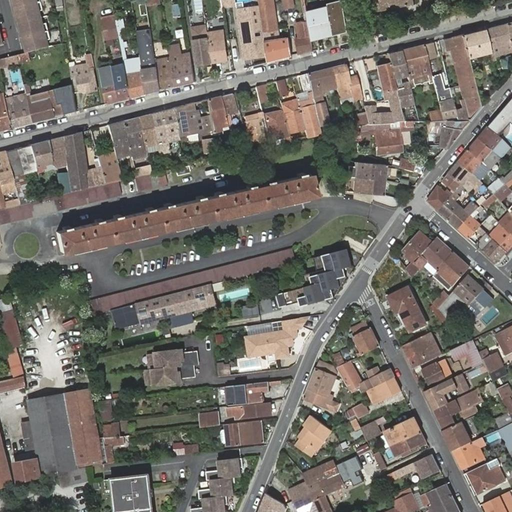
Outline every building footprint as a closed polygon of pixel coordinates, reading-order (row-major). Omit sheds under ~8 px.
[(29,53),(49,48),(47,41),(50,40),(46,24),(43,25),(39,11),(43,10),(40,0),(13,0),(27,53),(29,53)] [(258,0),(260,7),(263,32),(277,30),(272,0),(258,0)] [(328,0),(327,0),(307,5),(312,36),(313,42),(335,37),(330,5),(328,0)] [(374,0),(377,13),(416,5),(414,0),(374,0)] [(345,3),(344,1),(330,5),(335,37),(349,33),(349,30),(345,3)] [(353,2),(345,3),(349,30),(357,29),(353,2)] [(263,32),(260,7),(235,10),(242,61),(266,58),(263,32)] [(117,18),(104,20),(106,27),(118,25),(117,18)] [(485,29),(484,29),(489,51),(490,53),(495,52),(493,47),(510,43),(505,24),(485,29)] [(118,25),(106,27),(108,40),(115,39),(121,38),(118,25)] [(207,26),(193,28),(199,65),(213,63),(208,32),(207,26)] [(148,94),(162,91),(156,60),(150,29),(136,32),(142,62),(144,71),(148,94)] [(208,32),(213,63),(230,60),(227,41),(225,29),(208,32)] [(484,29),(463,35),(468,57),(489,51),(484,29)] [(266,43),(269,64),(293,57),(291,40),(279,41),(277,30),(263,32),(266,43)] [(463,35),(444,39),(447,50),(449,49),(455,48),(464,84),(475,81),(473,74),(468,57),(463,35)] [(304,38),(306,54),(314,52),(313,42),(312,36),(304,38)] [(296,40),(299,56),(306,54),(304,38),(296,40)] [(433,42),(424,45),(428,59),(436,57),(433,42)] [(495,52),(490,53),(491,59),(511,54),(511,51),(510,43),(493,47),(495,52)] [(172,57),(177,87),(196,83),(193,61),(183,63),(182,56),(181,44),(170,46),(172,57)] [(402,50),(411,85),(433,79),(432,76),(428,59),(424,45),(402,50)] [(455,48),(449,49),(458,85),(460,85),(464,84),(455,48)] [(390,61),(399,95),(402,107),(416,103),(411,85),(402,50),(388,54),(390,61)] [(0,69),(32,62),(29,53),(27,53),(0,59),(0,69)] [(93,55),(88,56),(89,63),(71,67),(74,85),(75,93),(88,90),(89,93),(98,91),(95,69),(96,69),(93,55)] [(183,63),(193,61),(192,55),(182,56),(183,63)] [(156,60),(162,91),(177,87),(172,57),(156,60)] [(379,64),(386,90),(382,90),(384,98),(387,98),(399,95),(390,61),(379,64)] [(130,64),(131,73),(144,71),(142,62),(130,64)] [(386,90),(379,64),(376,65),(382,90),(386,90)] [(336,88),(338,98),(361,93),(356,75),(346,78),(343,65),(332,68),(336,88)] [(101,72),(108,105),(132,99),(128,74),(126,66),(101,72)] [(336,88),(332,68),(307,74),(311,88),(312,91),(315,106),(324,104),(321,91),(336,88)] [(22,82),(21,69),(11,71),(12,83),(22,82)] [(128,74),(132,99),(148,94),(144,71),(131,73),(128,74)] [(307,74),(300,76),(303,90),(311,88),(307,74)] [(432,76),(433,79),(440,110),(442,117),(453,115),(456,115),(455,110),(450,88),(445,89),(441,74),(432,76)] [(284,80),(277,82),(281,97),(288,95),(284,80)] [(455,110),(456,115),(457,120),(469,121),(481,106),(475,83),(475,81),(464,84),(467,98),(464,99),(460,100),(462,108),(455,110)] [(7,84),(2,85),(5,94),(6,100),(11,99),(7,84)] [(74,85),(55,91),(59,106),(65,104),(68,115),(77,112),(75,93),(74,85)] [(257,87),(260,104),(268,102),(266,92),(269,91),(267,85),(257,87)] [(28,98),(34,124),(68,115),(65,104),(59,106),(55,91),(28,98)] [(304,129),(307,139),(311,138),(308,127),(318,125),(313,106),(315,106),(312,91),(307,92),(310,100),(298,103),(304,129)] [(220,97),(225,116),(238,112),(233,93),(220,97)] [(361,93),(338,98),(340,105),(362,99),(361,93)] [(2,102),(0,102),(0,132),(13,129),(6,100),(5,94),(0,95),(2,102)] [(28,98),(27,95),(11,99),(6,100),(13,129),(34,124),(28,98)] [(368,124),(369,124),(399,122),(399,120),(406,120),(402,107),(399,95),(387,98),(390,112),(375,113),(373,106),(364,107),(365,112),(368,124)] [(222,126),(228,125),(225,116),(220,97),(208,100),(211,117),(213,131),(214,134),(214,136),(224,134),(222,126)] [(284,114),(288,133),(304,129),(298,103),(296,97),(281,102),(282,106),(284,114)] [(511,97),(493,118),(501,131),(505,128),(509,134),(511,132),(511,97)] [(194,104),(174,108),(179,137),(198,133),(205,132),(203,118),(200,119),(199,111),(195,111),(194,104)] [(313,106),(318,125),(318,127),(329,124),(324,104),(315,106),(313,106)] [(158,151),(159,154),(170,152),(168,142),(179,140),(179,137),(174,108),(151,114),(158,151)] [(430,110),(431,119),(442,118),(442,117),(440,110),(430,110)] [(368,124),(365,112),(353,114),(356,127),(368,124)] [(252,143),(269,139),(264,118),(263,113),(259,114),(260,119),(247,122),(252,143)] [(145,149),(146,154),(158,151),(151,114),(139,117),(145,149)] [(245,117),(247,122),(260,119),(259,114),(245,117)] [(269,139),(271,147),(291,142),(288,133),(284,114),(264,118),(269,139)] [(123,121),(130,153),(145,149),(139,117),(123,121)] [(211,117),(203,118),(205,132),(213,131),(211,117)] [(399,122),(369,124),(360,127),(361,134),(375,134),(376,155),(403,152),(400,131),(413,130),(412,120),(406,120),(399,120),(399,122)] [(115,153),(116,157),(130,153),(123,121),(108,125),(115,153)] [(443,130),(439,148),(450,148),(461,131),(469,121),(447,122),(429,121),(428,128),(443,130)] [(491,128),(480,141),(501,160),(509,152),(501,145),(504,141),(491,128)] [(100,130),(92,133),(95,147),(104,145),(100,130)] [(69,191),(85,187),(81,160),(79,152),(83,151),(80,132),(63,137),(69,191)] [(205,149),(216,148),(214,136),(214,134),(203,135),(205,149)] [(69,191),(63,137),(48,141),(52,161),(57,188),(58,194),(69,191)] [(35,166),(52,161),(48,141),(30,145),(35,166)] [(480,141),(470,152),(491,171),(501,160),(480,141)] [(6,151),(19,203),(30,201),(23,174),(36,171),(35,166),(30,145),(6,151)] [(19,203),(6,151),(0,152),(0,157),(1,161),(0,165),(0,189),(4,207),(19,203)] [(470,152),(460,163),(477,179),(481,182),(491,171),(470,152)] [(98,158),(99,162),(116,157),(115,153),(98,158)] [(100,168),(104,182),(117,179),(121,178),(116,157),(99,162),(100,168)] [(81,160),(85,187),(104,182),(100,168),(88,171),(85,159),(81,160)] [(400,168),(415,172),(417,163),(402,159),(400,168)] [(355,161),(354,176),(385,179),(387,165),(355,161)] [(191,163),(177,166),(179,173),(192,171),(191,163)] [(460,163),(450,175),(462,187),(463,187),(472,178),(475,181),(477,179),(460,163)] [(163,169),(134,175),(137,191),(166,185),(163,169)] [(507,186),(511,182),(511,171),(502,182),(507,186)] [(61,251),(314,195),(314,193),(309,173),(303,175),(302,172),(296,173),(297,176),(272,182),(271,179),(265,181),(265,184),(253,187),(252,183),(246,185),(247,188),(222,193),(221,190),(214,192),(215,195),(203,198),(203,195),(196,196),(197,199),(171,205),(171,202),(164,204),(165,206),(152,209),(152,206),(146,208),(146,210),(121,216),(121,213),(114,215),(115,218),(101,221),(101,218),(95,219),(96,222),(70,228),(69,225),(63,227),(64,229),(56,231),(61,251)] [(445,180),(457,192),(462,187),(450,175),(445,180)] [(354,176),(353,191),(383,194),(385,179),(354,176)] [(104,182),(85,187),(69,191),(58,194),(43,198),(30,201),(19,203),(4,207),(0,208),(0,223),(121,194),(117,179),(104,182)] [(494,196),(507,186),(502,182),(499,179),(488,189),(490,190),(494,196)] [(494,196),(497,199),(510,190),(507,186),(494,196)] [(428,202),(439,212),(453,197),(451,195),(449,197),(439,187),(428,202)] [(43,198),(58,194),(57,188),(41,192),(43,198)] [(494,196),(490,190),(477,203),(480,206),(483,204),(494,196)] [(510,190),(497,199),(498,200),(500,202),(511,193),(511,192),(510,190)] [(494,196),(483,204),(486,210),(498,200),(497,199),(494,196)] [(453,197),(439,212),(449,221),(461,208),(453,200),(455,198),(453,197)] [(461,208),(449,221),(459,230),(473,215),(479,207),(473,202),(464,211),(461,208)] [(511,213),(510,212),(499,223),(503,226),(504,225),(506,227),(511,220),(511,213)] [(473,215),(459,230),(469,239),(480,227),(482,226),(473,218),(474,216),(473,215)] [(504,225),(503,226),(511,235),(511,220),(506,227),(504,225)] [(511,246),(511,235),(503,226),(500,229),(502,231),(494,240),(507,252),(511,246)] [(497,227),(489,235),(494,240),(502,231),(500,229),(497,227)] [(412,262),(406,269),(412,277),(420,268),(415,263),(432,244),(421,233),(404,251),(408,255),(407,257),(412,262)] [(478,247),(481,250),(483,248),(485,250),(494,240),(489,235),(478,247)] [(437,238),(432,244),(415,263),(420,268),(421,269),(424,266),(428,262),(438,271),(454,253),(437,238)] [(483,248),(481,250),(496,264),(507,252),(494,240),(485,250),(483,248)] [(212,284),(296,262),(293,248),(88,301),(89,316),(112,310),(212,284)] [(352,265),(348,248),(322,255),(327,271),(310,276),(312,284),(317,301),(334,297),(333,293),(337,292),(336,287),(340,286),(338,278),(346,276),(344,267),(352,265)] [(438,271),(434,275),(437,278),(442,273),(453,284),(469,267),(454,253),(438,271)] [(322,255),(314,257),(317,268),(303,272),(305,277),(310,276),(327,271),(322,255)] [(428,262),(424,266),(433,276),(434,275),(438,271),(428,262)] [(434,275),(433,276),(448,290),(453,284),(442,273),(437,278),(434,275)] [(468,274),(453,290),(457,295),(458,294),(465,300),(461,304),(466,309),(484,289),(468,274)] [(212,284),(112,310),(117,329),(216,303),(212,284)] [(299,301),(300,306),(317,301),(312,284),(307,285),(296,288),(299,301)] [(296,288),(276,294),(279,306),(299,301),(296,288)] [(399,305),(411,329),(425,323),(409,290),(391,298),(395,307),(399,305)] [(448,295),(437,308),(441,313),(446,307),(454,299),(457,295),(453,290),(448,295)] [(443,291),(432,302),(434,305),(437,308),(448,295),(443,291)] [(457,295),(454,299),(461,304),(465,300),(458,294),(457,295)] [(18,389),(26,387),(25,376),(15,340),(20,339),(9,297),(0,299),(0,324),(11,365),(15,378),(18,389)] [(437,308),(434,305),(431,308),(444,323),(447,320),(441,313),(437,308)] [(302,320),(303,328),(313,318),(302,320)] [(302,320),(286,323),(287,332),(248,338),(251,358),(276,353),(277,359),(290,357),(289,347),(295,346),(294,338),(299,338),(298,328),(303,328),(302,320)] [(354,336),(371,328),(367,320),(350,329),(354,336)] [(276,324),(277,334),(287,332),(286,322),(276,324)] [(161,336),(170,334),(168,325),(159,326),(161,336)] [(511,327),(501,333),(496,335),(505,354),(511,352),(511,351),(511,327)] [(363,355),(380,347),(371,328),(354,336),(363,355)] [(402,345),(414,369),(442,355),(431,332),(402,345)] [(470,353),(476,366),(485,362),(481,353),(480,351),(474,339),(465,343),(470,353)] [(465,343),(451,350),(456,360),(470,353),(465,343)] [(159,368),(154,369),(156,385),(183,381),(182,374),(197,372),(195,364),(200,363),(199,355),(185,357),(184,350),(157,353),(159,368)] [(485,362),(490,372),(504,366),(498,353),(490,357),(486,350),(481,353),(485,362)] [(333,357),(338,367),(345,364),(340,353),(333,357)] [(422,369),(430,385),(446,378),(453,374),(446,358),(438,362),(422,369)] [(316,368),(336,376),(337,373),(334,366),(319,361),(318,364),(316,368)] [(354,388),(362,384),(365,391),(368,390),(378,385),(395,378),(391,370),(381,374),(371,379),(362,383),(351,361),(345,364),(338,367),(337,368),(342,377),(347,386),(347,385),(352,383),(354,388)] [(217,374),(230,375),(230,363),(217,363),(217,374)] [(0,367),(0,381),(15,378),(11,365),(0,367)] [(504,366),(490,372),(495,382),(509,375),(505,366),(504,366)] [(378,367),(368,372),(371,379),(381,374),(378,367)] [(329,407),(334,395),(330,393),(336,376),(316,368),(305,397),(329,407)] [(460,393),(470,388),(463,373),(424,391),(434,410),(453,400),(449,392),(457,388),(460,393)] [(0,393),(18,389),(15,378),(0,381),(0,393)] [(395,378),(378,385),(368,390),(375,404),(402,391),(395,378)] [(263,392),(270,391),(269,380),(227,385),(229,406),(264,401),(263,392)] [(511,391),(509,384),(498,389),(503,399),(511,396),(511,395),(511,391)] [(88,465),(107,461),(104,439),(103,437),(98,438),(90,389),(29,398),(32,421),(36,449),(37,456),(14,460),(18,483),(57,473),(88,465)] [(455,400),(433,410),(444,431),(457,424),(453,415),(460,411),(463,416),(475,411),(472,405),(481,401),(476,392),(456,401),(455,400)] [(504,401),(507,408),(510,414),(511,413),(511,398),(511,396),(503,399),(504,401)] [(111,401),(98,402),(101,422),(113,420),(111,401)] [(240,417),(272,412),(271,403),(229,408),(230,413),(230,417),(240,417)] [(357,418),(357,419),(368,413),(363,403),(354,407),(354,408),(358,414),(355,416),(357,418)] [(358,414),(354,408),(349,411),(352,417),(355,416),(358,414)] [(201,427),(219,425),(218,411),(200,413),(201,427)] [(330,428),(312,415),(304,426),(305,427),(299,437),(300,439),(296,446),(312,456),(316,451),(317,452),(333,430),(330,428)] [(357,418),(351,421),(356,430),(361,428),(361,427),(357,419),(357,418)] [(422,431),(415,418),(393,429),(385,433),(390,442),(392,446),(422,431)] [(262,419),(228,423),(226,424),(228,445),(240,444),(264,441),(262,419)] [(36,449),(32,421),(21,422),(26,451),(36,449)] [(381,433),(375,421),(361,427),(361,428),(367,441),(381,433)] [(444,431),(450,445),(468,436),(462,422),(457,424),(444,431)] [(511,423),(500,429),(511,452),(511,450),(511,423)] [(104,439),(121,437),(119,424),(102,426),(103,437),(104,439)] [(0,487),(14,483),(0,429),(0,487)] [(422,431),(392,446),(394,450),(399,448),(404,457),(419,450),(418,447),(427,442),(422,431)] [(489,443),(501,438),(498,431),(486,436),(489,443)] [(104,439),(107,461),(113,460),(111,446),(125,444),(124,436),(121,437),(104,439)] [(453,451),(462,469),(481,460),(476,448),(483,445),(479,439),(453,451)] [(174,445),(177,454),(184,452),(182,443),(174,445)] [(185,446),(185,453),(200,451),(199,444),(185,446)] [(367,444),(356,450),(360,456),(370,450),(367,444)] [(399,448),(394,450),(399,459),(404,457),(399,448)] [(380,451),(374,454),(382,470),(387,468),(380,451)] [(440,469),(433,455),(416,462),(419,469),(422,478),(440,469)] [(237,475),(246,474),(244,456),(225,459),(226,467),(212,469),(213,478),(218,477),(237,475)] [(320,483),(326,495),(345,487),(333,460),(317,467),(320,483)] [(493,460),(468,472),(479,493),(506,480),(500,466),(491,470),(490,467),(495,464),(493,460)] [(419,469),(416,462),(409,465),(412,472),(419,469)] [(92,482),(88,465),(57,473),(60,486),(64,488),(92,482)] [(412,472),(409,465),(393,473),(396,479),(412,472)] [(320,483),(317,467),(304,473),(308,482),(309,487),(320,483)] [(150,472),(113,475),(114,490),(116,509),(154,505),(150,472)] [(396,479),(393,473),(386,476),(389,482),(396,479)] [(105,476),(107,491),(114,490),(113,475),(105,476)] [(231,494),(239,493),(237,475),(218,477),(219,486),(205,488),(206,497),(211,496),(231,494)] [(328,501),(326,495),(320,483),(309,487),(308,482),(289,489),(297,508),(314,503),(318,511),(323,511),(332,508),(328,501)] [(461,511),(447,484),(427,493),(421,496),(427,507),(428,507),(430,510),(427,511),(461,511)] [(511,511),(511,495),(510,491),(483,503),(486,511),(511,511)] [(393,498),(395,502),(407,496),(405,492),(393,498)] [(419,492),(412,494),(419,509),(420,511),(427,507),(421,496),(419,492)] [(267,493),(259,511),(280,511),(282,510),(279,508),(281,505),(288,508),(286,504),(267,493)] [(231,511),(232,511),(231,494),(211,496),(212,505),(198,507),(198,511),(231,511)] [(397,508),(390,511),(412,511),(419,509),(412,494),(407,496),(395,502),(397,508)] [(318,511),(314,503),(297,508),(298,511),(318,511)]
